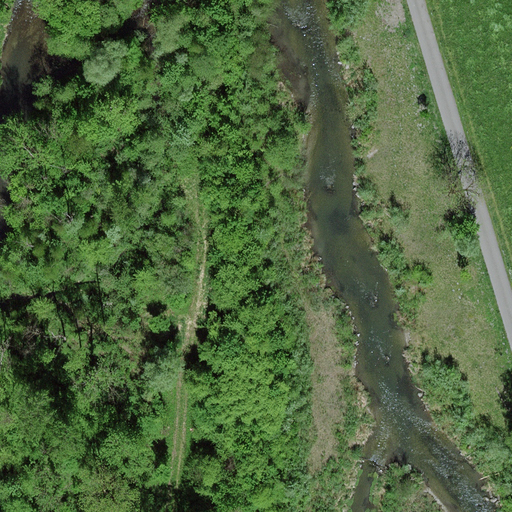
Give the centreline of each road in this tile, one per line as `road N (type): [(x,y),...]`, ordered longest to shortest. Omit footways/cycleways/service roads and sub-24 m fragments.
road 1 (track): [(169,511),(196,310),(201,177)]
road 2 (track): [(511,319),(416,0)]
